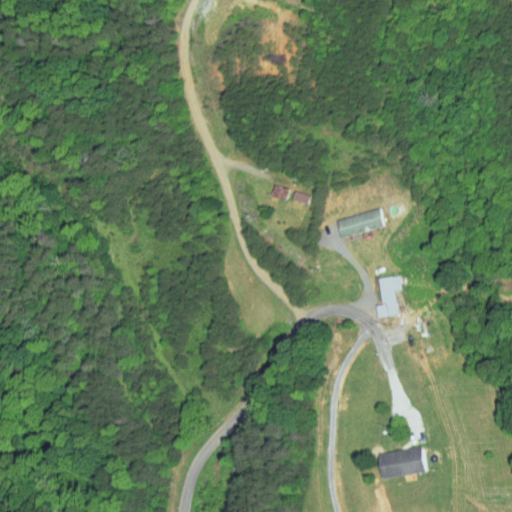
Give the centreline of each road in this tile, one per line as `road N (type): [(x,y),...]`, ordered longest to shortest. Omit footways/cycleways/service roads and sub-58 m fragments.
road 1 (residential): [(183,511),(196,464),(304,321),(325,310),(354,313),(373,327),(390,368)]
road 2 (residential): [(301,324),(247,256),(225,195)]
